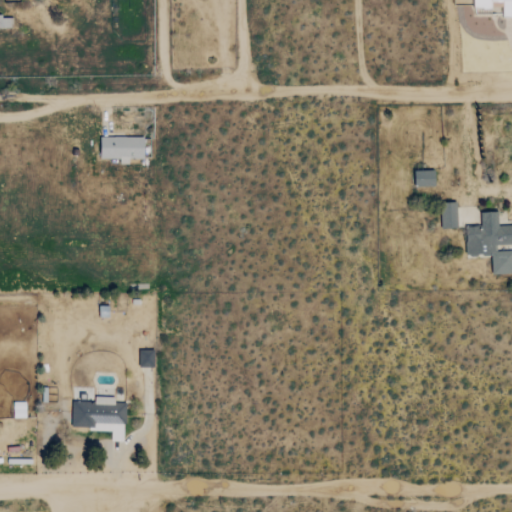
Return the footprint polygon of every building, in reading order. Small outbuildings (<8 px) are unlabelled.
[(0,28),(11,28),(11,16),(0,16),(0,28)] [(144,159),(144,137),(101,136),(100,157),(144,159)] [(436,186),(436,170),(414,171),(415,186),(436,186)] [(458,228),(458,202),(441,203),(442,228),(458,228)] [(467,256),(492,255),(492,274),(511,273),(511,251),(497,252),(496,245),(511,244),(511,223),(499,224),(499,212),(481,212),(482,225),(466,225),(467,256)] [(139,367),(154,368),(155,350),(140,350),(139,367)] [(73,401),(73,428),(100,428),(100,431),(111,431),(111,441),(125,441),(126,403),(115,403),(115,397),(95,397),(94,401),(73,401)] [(26,402),(13,402),(14,418),(26,417),(26,402)]
